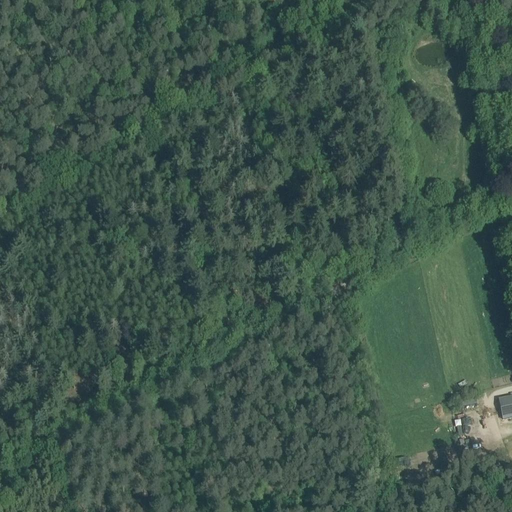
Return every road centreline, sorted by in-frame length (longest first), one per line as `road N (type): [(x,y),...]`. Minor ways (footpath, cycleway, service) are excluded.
road 1 (track): [(0,467),(509,197)]
road 2 (track): [(0,195),(366,0)]
road 3 (track): [(470,0),(509,197)]
